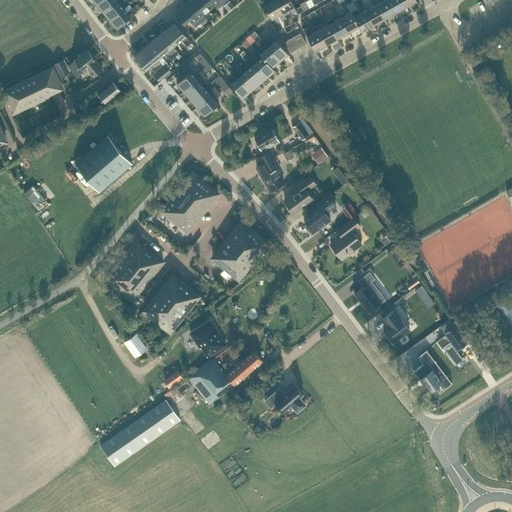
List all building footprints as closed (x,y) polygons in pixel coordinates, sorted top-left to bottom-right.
[(103,12),(117,0),(101,0),(96,4),(103,12)] [(125,0),(117,0),(103,12),(109,20),(124,8),(121,4),(125,0)] [(200,11),(206,6),(200,0),(191,0),(186,4),(201,22),(206,18),(200,11)] [(217,8),(223,4),(219,0),(200,0),(206,6),(211,1),(217,8)] [(229,0),(223,5),(228,10),(233,6),(229,0)] [(286,18),(283,12),(275,0),(270,0),(263,4),(272,19),(278,15),(282,21),(286,18)] [(294,6),(290,0),(275,0),(283,12),(288,9),(291,14),(296,11),(295,9),(294,6)] [(379,0),(375,0),(373,1),(375,4),(383,19),(394,13),(387,0),(383,0),(380,2),(379,0)] [(405,7),(401,0),(387,0),(394,13),(405,7)] [(195,27),(201,22),(186,4),(175,14),(184,24),(189,19),(195,27)] [(373,25),(383,19),(375,4),(364,11),(373,25)] [(298,14),(304,11),(301,6),(295,9),(296,11),(298,14)] [(124,8),(109,20),(116,28),(137,11),(134,7),(133,7),(127,12),(124,8)] [(364,11),(359,14),(356,8),(351,12),(359,26),(362,31),(373,25),(364,11)] [(348,32),(359,26),(351,12),(340,18),(348,32)] [(306,22),(312,18),(309,14),(303,17),(306,22)] [(340,18),(334,21),(333,17),(327,20),(329,24),(337,38),(348,32),(340,18)] [(166,29),(177,43),(182,39),(187,46),(191,42),(174,22),(166,29)] [(326,44),(337,38),(329,24),(318,30),(326,44)] [(254,31),(258,35),(265,29),(261,25),(254,31)] [(318,30),(312,33),(308,26),(303,29),(315,51),(326,44),(318,30)] [(174,46),(177,43),(166,29),(158,36),(175,56),(179,53),(174,46)] [(300,33),(295,36),(301,46),(306,43),(300,33)] [(171,59),(175,56),(158,36),(150,42),(162,56),(166,53),(171,59)] [(295,36),(290,39),(296,49),(301,46),(295,36)] [(287,53),(276,40),(272,43),(266,37),(262,40),(279,60),(287,53)] [(262,56),(272,67),(279,60),(262,40),(260,38),(256,41),(264,50),(259,54),(262,57),(262,56)] [(246,39),(241,43),(245,48),(250,44),(246,39)] [(290,39),(285,42),(290,52),(296,49),(290,39)] [(158,59),(162,56),(150,42),(142,49),(165,76),(171,71),(165,64),(163,66),(158,59)] [(75,60),(68,66),(77,77),(84,71),(84,72),(87,69),(93,77),(97,74),(103,69),(96,61),(87,49),(74,59),(75,60)] [(159,81),(165,76),(142,49),(134,55),(143,65),(146,69),(150,66),(156,72),(153,74),(159,81)] [(266,77),(249,57),(244,50),(240,54),(251,66),(247,70),(259,83),(266,77)] [(227,51),(221,54),(224,60),(230,56),(227,51)] [(190,68),(199,59),(193,53),(185,62),(190,68)] [(262,56),(262,57),(258,60),(253,53),(249,57),(266,77),(274,70),(272,67),(262,56)] [(64,58),(55,62),(61,75),(70,71),(64,58)] [(62,88),(65,88),(53,65),(1,90),(2,92),(3,92),(13,112),(11,112),(13,115),(50,97),(49,96),(63,89),(62,88)] [(259,83),(247,70),(242,73),(237,66),(233,70),(251,90),(259,83)] [(243,97),(251,90),(233,70),(230,73),(235,79),(231,83),(243,97)] [(184,91),(204,74),(201,71),(195,76),(191,72),(177,83),(184,91)] [(201,83),(207,78),(204,74),(184,91),(190,99),(205,87),(201,83)] [(120,91),(117,87),(113,82),(98,95),(105,103),(120,91)] [(226,83),(220,88),(227,96),(233,91),(226,83)] [(197,107),(217,90),(214,86),(208,92),(205,87),(190,99),(197,107)] [(217,90),(197,107),(204,115),(218,103),(214,99),(221,94),(217,90)] [(91,112),(84,101),(76,106),(83,117),(91,112)] [(302,140),(308,135),(299,122),(292,127),(302,140)] [(0,124),(0,144),(5,142),(6,143),(9,142),(0,124)] [(261,151),(279,142),(273,129),(254,139),(261,151)] [(75,163),(99,192),(132,164),(107,135),(75,163)] [(276,150),(279,155),(284,152),(281,147),(276,150)] [(286,159),(293,155),(290,150),(283,154),(286,159)] [(277,164),(273,157),(271,152),(258,159),(262,165),(256,168),(269,191),(284,184),(274,166),(277,164)] [(338,167),(332,171),(342,184),(348,180),(338,167)] [(187,232),(218,193),(193,172),(161,211),(187,232)] [(285,202),(293,213),(312,199),(307,192),(316,184),(310,175),(297,185),(301,190),(285,202)] [(33,185),(24,192),(35,205),(44,198),(33,185)] [(329,196),(307,212),(311,217),(304,222),(312,234),(331,220),(326,214),(336,206),(329,196)] [(353,208),(347,213),(350,218),(357,213),(353,208)] [(341,236),(330,244),(341,259),(361,244),(352,232),(360,226),(354,218),(337,230),(341,236)] [(239,278),(267,243),(242,222),(213,257),(239,278)] [(131,299),(163,261),(137,240),(106,278),(131,299)] [(387,251),(393,259),(400,254),(393,246),(387,251)] [(358,280),(363,286),(354,293),(369,312),(385,299),(371,281),(374,278),(369,271),(358,280)] [(170,331),(199,296),(173,275),(145,310),(170,331)] [(428,307),(434,303),(421,284),(415,289),(428,307)] [(508,296),(494,305),(505,323),(507,321),(511,329),(511,299),(511,300),(508,296)] [(393,310),(382,319),(388,327),(383,330),(392,343),(410,329),(400,317),(399,318),(393,310)] [(225,345),(219,334),(210,320),(190,333),(200,348),(202,347),(208,356),(225,345)] [(450,320),(440,327),(455,348),(457,350),(467,343),(450,320)] [(136,357),(147,349),(136,334),(125,342),(136,357)] [(445,335),(437,341),(442,348),(443,347),(456,364),(463,358),(456,350),(457,350),(455,348),(445,335)] [(210,403),(219,396),(234,384),(262,361),(253,350),(226,374),(213,359),(188,376),(210,403)] [(423,364),(413,371),(429,392),(435,387),(442,382),(437,376),(443,371),(426,350),(418,356),(423,364)] [(169,387),(182,377),(177,371),(164,380),(169,387)] [(187,380),(177,388),(181,392),(190,385),(187,380)] [(170,403),(181,396),(175,386),(164,394),(170,403)] [(279,388),(265,401),(270,408),(275,404),(282,412),(291,405),(297,412),(305,405),(299,398),(303,395),(295,386),(284,395),(279,388)] [(99,446),(113,466),(179,420),(166,400),(99,446)] [(204,435),(214,441),(219,435),(209,428),(204,435)]
